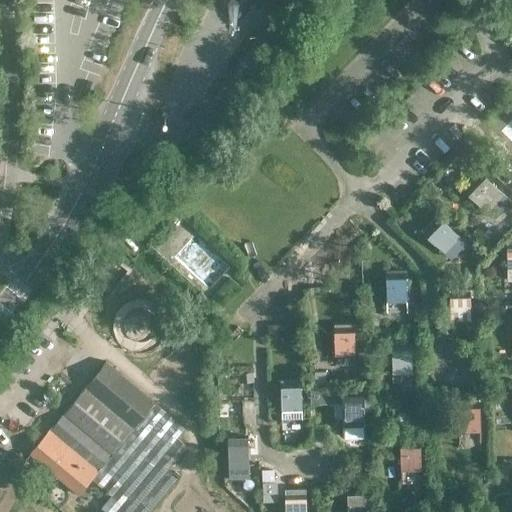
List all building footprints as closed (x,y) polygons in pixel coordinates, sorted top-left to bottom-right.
[(511,123),(503,134),(511,142),(511,123)] [(497,216),(511,201),(479,171),(465,186),(497,216)] [(455,259),(469,245),(437,215),(423,229),(455,259)] [(386,312),(408,312),(407,267),(386,268),(386,312)] [(451,332),(472,331),(470,287),(449,288),(451,332)] [(336,366),(355,365),(354,321),(334,322),(336,366)] [(392,384),(412,384),(412,340),(392,340),(392,384)] [(79,493),(92,478),(155,402),(105,361),(63,412),(30,452),(79,493)] [(283,422),(303,421),(301,377),(281,378),(283,422)] [(365,433),(363,391),(341,392),(341,395),(343,434),(365,433)] [(459,442),(480,442),(479,397),(458,398),(459,442)] [(185,428),(155,402),(92,478),(121,503),(113,511),(148,511),(180,474),(160,457),(161,456),(177,438),(185,428)] [(230,479),(249,479),(247,434),(228,434),(230,479)] [(401,481),(421,480),(420,436),(399,437),(401,481)] [(186,446),(177,438),(161,456),(171,464),(186,446)] [(347,511),(368,511),(367,484),(346,485),(347,511)] [(285,511),(306,511),(305,489),(284,490),(285,511)]
